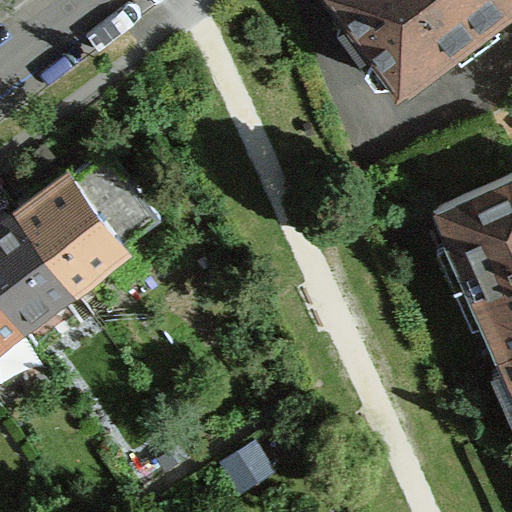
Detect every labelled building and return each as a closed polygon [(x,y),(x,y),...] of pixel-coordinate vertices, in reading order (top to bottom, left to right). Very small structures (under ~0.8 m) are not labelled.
[(391,73),(397,81),(505,0),(336,0),(372,47),(365,61),(375,74),(391,73)] [(511,160),(490,112),(360,170),(385,225),(434,204),(511,168),(511,160)] [(16,208),(73,284),(126,243),(124,241),(160,214),(108,144),(72,171),(69,168),(29,199),(16,208)] [(511,168),(434,204),(450,240),(462,235),(494,306),(482,312),(498,348),(511,342),(511,168)] [(0,293),(22,322),(73,284),(16,208),(0,220),(0,293)] [(0,338),(22,322),(0,293),(0,338)] [(511,342),(498,348),(511,378),(511,342)]
